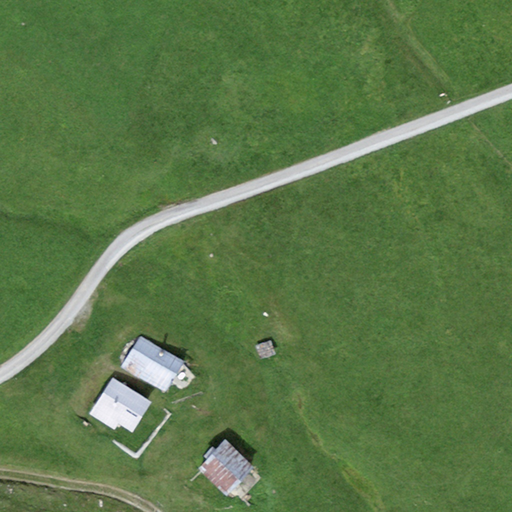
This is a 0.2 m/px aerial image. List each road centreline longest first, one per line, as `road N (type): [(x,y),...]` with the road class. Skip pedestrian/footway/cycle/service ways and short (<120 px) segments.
road 1 (track): [(0,377),(19,369),(111,255),(150,233),(511,91)]
road 2 (track): [(142,511),(85,488),(0,479)]
